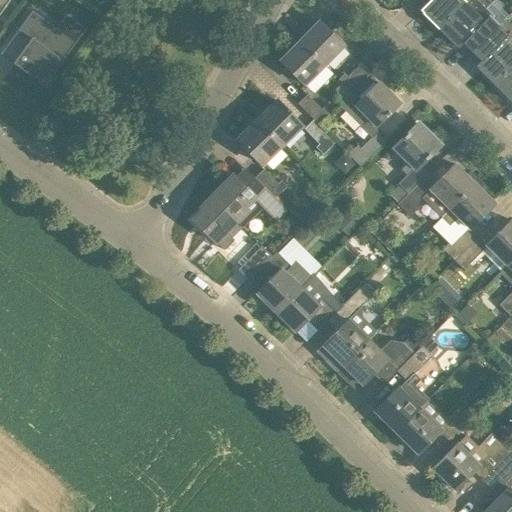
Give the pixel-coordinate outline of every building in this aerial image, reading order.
[(0,0),(0,12),(8,0),(0,0)] [(438,30),(469,0),(426,0),(428,2),(420,11),(438,30)] [(492,15),(476,0),(469,0),(438,30),(458,49),(466,40),(475,49),(498,26),(489,18),(492,15)] [(51,77),(75,44),(32,12),(18,30),(31,39),(15,61),(13,64),(42,85),(44,87),(45,85),(46,83),(49,85),(53,79),(51,77)] [(296,39),(324,66),(343,47),(318,22),(307,33),(305,30),(296,39)] [(484,58),(475,67),(495,86),(511,68),(511,50),(502,41),(507,36),(498,26),(475,49),(484,58)] [(324,66),(296,39),(288,47),(291,50),(280,61),(305,86),(324,66)] [(370,73),(361,64),(347,78),(344,75),(338,81),(350,93),(365,78),(370,73)] [(511,68),(495,86),(511,103),(511,68)] [(338,106),(358,126),(366,118),(376,127),(399,104),(378,83),(374,87),(365,78),(350,93),(338,106)] [(318,126),(330,114),(324,108),(321,111),(306,96),(297,105),(318,126)] [(254,118),(281,146),(301,127),(290,115),(291,113),(286,108),(285,110),(276,102),(265,112),(263,110),(254,118)] [(262,165),(281,146),(254,118),(245,127),(248,129),(237,140),(262,165)] [(322,156),(334,144),(312,122),(304,130),(319,146),(316,150),(322,156)] [(398,185),(389,196),(397,204),(418,184),(427,174),(420,167),(430,156),(428,155),(439,144),(428,133),(427,135),(417,124),(392,148),(414,169),(398,185)] [(388,139),(379,130),(371,139),(360,150),(356,146),(347,155),(360,167),(388,139)] [(454,165),(428,191),(448,211),(477,182),(468,173),(465,176),(454,165)] [(274,199),(286,187),(281,182),(278,185),(263,170),(254,179),(274,199)] [(274,222),(284,211),(250,175),(241,184),(233,176),(212,197),(233,218),(236,222),(242,228),(261,209),(274,222)] [(468,230),(494,205),(483,194),(486,191),(477,182),(448,211),(441,219),(449,227),(456,219),(468,230)] [(427,193),(418,184),(397,204),(397,205),(410,217),(416,211),(413,208),(421,200),(427,194),(427,193)] [(224,251),(234,241),(225,232),(236,222),(233,218),(212,197),(211,197),(214,200),(193,221),(224,251)] [(358,225),(345,214),(335,225),(347,237),(358,225)] [(486,246),(506,266),(511,259),(511,222),(510,221),(486,246)] [(454,261),(474,240),(465,231),(450,246),(448,244),(442,249),(454,261)] [(484,249),(474,240),(454,261),(466,273),(472,267),(469,264),(484,249)] [(261,247),(244,263),(255,274),(257,272),(272,258),(261,247)] [(306,283),(313,275),(313,274),(310,277),(294,262),(289,267),(276,253),(272,258),(257,272),(267,282),(255,293),(275,313),(306,283)] [(445,290),(437,281),(429,289),(437,298),(445,290)] [(317,332),(336,312),(306,283),(275,313),(295,333),(307,321),(317,332)] [(359,308),(373,294),(363,284),(342,305),(343,305),(353,315),(359,308)] [(511,317),(511,315),(511,298),(507,305),(502,301),(499,305),(511,317)] [(342,366),(367,340),(347,321),(315,353),(335,372),(342,366)] [(413,333),(403,343),(388,341),(379,351),(367,340),(342,366),(335,372),(355,392),(372,375),(382,385),(396,371),(423,343),(413,333)] [(427,400),(414,386),(419,380),(413,374),(432,355),(434,357),(441,351),(428,338),(423,343),(396,371),(405,380),(374,411),(396,432),(419,409),(428,400),(428,399),(427,400)] [(463,401),(447,418),(445,420),(447,422),(455,430),(474,412),(463,401)] [(417,453),(440,430),(419,409),(396,432),(417,453)] [(454,490),(472,472),(482,481),(511,451),(499,439),(475,463),(456,445),(433,469),(454,490)] [(511,451),(482,481),(492,491),(507,476),(511,480),(511,451)] [(511,511),(511,492),(508,489),(484,511),(511,511)]
